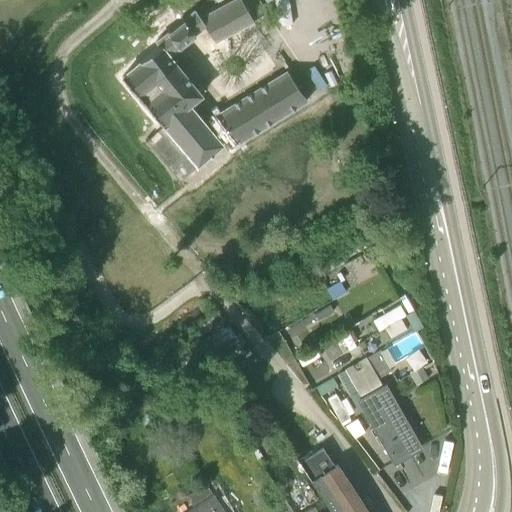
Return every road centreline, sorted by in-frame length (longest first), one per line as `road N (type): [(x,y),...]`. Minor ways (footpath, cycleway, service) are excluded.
road 1 (residential): [(385,511),(348,455),(203,282)]
road 2 (secondary): [(450,249),(487,440),(486,511)]
road 3 (secondary): [(450,249),(394,0)]
road 4 (motorway): [(99,511),(0,305)]
